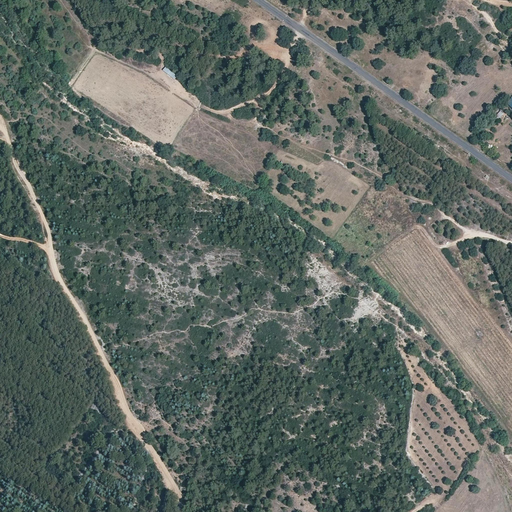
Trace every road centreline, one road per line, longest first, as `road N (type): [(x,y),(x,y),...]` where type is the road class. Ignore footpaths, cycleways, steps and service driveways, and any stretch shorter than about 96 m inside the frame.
road 1 (track): [(180,511),(59,275),(0,121)]
road 2 (tertiary): [(258,0),(511,179)]
